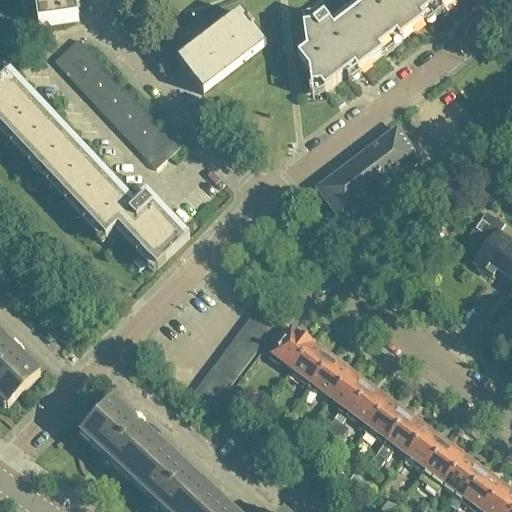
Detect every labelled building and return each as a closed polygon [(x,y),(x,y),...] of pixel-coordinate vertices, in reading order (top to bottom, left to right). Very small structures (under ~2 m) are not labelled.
[(78,22),(75,0),(34,0),(38,28),(57,25),(74,23),(78,22)] [(445,7),(454,0),(373,0),(366,6),(367,8),(363,11),(358,15),(357,13),(352,17),(349,19),(346,15),(349,13),(339,0),(325,0),(312,11),(311,11),(302,12),(304,28),(303,28),(306,52),(298,58),(309,73),(311,89),(320,88),(324,93),(346,77),(347,76),(354,70),(358,74),(363,70),(370,65),(383,55),(380,51),(383,48),(388,44),(396,38),(400,42),(412,32),(425,23),(421,19),(430,12),(438,6),(441,10),(445,7)] [(203,95),(264,48),(265,49),(265,48),(253,32),(254,31),(248,23),(247,24),(240,14),(239,15),(239,16),(220,31),(217,33),(209,39),(179,62),(178,62),(177,63),(203,96),(204,96),(203,95)] [(54,65),(156,173),(180,150),(85,50),(78,43),(54,65)] [(129,210),(7,80),(6,79),(0,84),(0,129),(106,242),(111,236),(118,230),(157,271),(189,240),(185,243),(176,233),(162,218),(165,216),(165,215),(157,207),(158,206),(150,198),(149,198),(133,214),(129,210)] [(391,185),(393,183),(421,162),(402,137),(401,137),(390,136),(390,135),(324,186),(323,197),(322,197),(336,216),(337,215),(347,217),(348,217),(349,217),(358,229),(400,197),(391,185)] [(508,281),(511,276),(511,243),(500,234),(505,228),(486,214),(472,233),(489,245),(473,266),(492,279),(497,273),(508,281)] [(280,323),(261,308),(260,309),(253,319),(273,333),(280,323)] [(273,333),(253,319),(246,329),(265,343),(273,333)] [(295,374),(316,345),(317,344),(302,333),(299,337),(284,326),(262,356),(279,369),(282,364),(295,374)] [(265,343),(246,329),(238,338),(257,353),(265,343)] [(0,403),(7,411),(40,378),(16,354),(0,338),(0,403)] [(257,353),(238,338),(231,348),(250,363),(257,353)] [(311,393),(334,361),(326,356),(328,354),(316,345),(295,374),(304,381),(301,385),(311,393)] [(242,373),(250,363),(231,348),(223,358),(242,373)] [(242,373),(223,358),(216,368),(235,383),(242,373)] [(333,402),(354,374),(342,364),(340,366),(334,361),(311,393),(318,398),(321,393),(333,402)] [(235,383),(216,368),(208,378),(227,393),(235,383)] [(334,437),(342,426),(347,420),(348,421),(371,390),(363,384),(365,382),(354,374),(333,402),(342,409),(326,431),(334,437)] [(220,403),(227,393),(208,378),(201,388),(220,403)] [(230,397),(239,404),(247,394),(237,387),(230,397)] [(220,403),(201,388),(193,397),(193,398),(212,413),(220,403)] [(370,430),(391,402),(383,396),(379,392),(378,394),(371,390),(348,421),(356,427),(359,422),(368,429),(370,430)] [(376,443),(377,442),(386,449),(408,418),(400,412),(402,411),(391,402),(370,430),(368,429),(364,434),(376,443)] [(130,483),(162,449),(138,426),(112,403),(81,437),(102,457),(106,460),(110,465),(128,481),(130,483)] [(408,458),(428,431),(416,421),(414,423),(408,418),(386,449),(373,467),(378,471),(385,462),(387,463),(397,450),(407,458),(408,458)] [(275,437),(282,428),(274,421),(267,431),(275,437)] [(349,430),(342,426),(334,437),(340,442),(349,430)] [(424,477),(446,446),(439,441),(440,439),(428,431),(408,458),(407,458),(404,462),(405,465),(411,470),(414,470),(424,477)] [(445,487),(466,459),(454,449),(452,451),(446,446),(424,477),(431,483),(435,479),(445,487)] [(195,511),(212,495),(187,472),(162,449),(130,483),(152,503),(155,506),(160,510),(161,511),(195,511)] [(461,505),(484,474),(477,469),(478,468),(466,459),(445,487),(455,494),(452,498),(453,499),(448,505),(456,511),(461,504),(461,505)] [(479,511),(485,511),(504,487),(491,478),(490,479),(484,474),(461,505),(470,511),(473,507),(479,511)] [(345,486),(353,492),(360,482),(353,477),(345,486)] [(511,511),(511,493),(504,487),(485,511),(511,511)] [(230,511),(212,495),(195,511),(230,511)] [(377,509),(381,511),(395,511),(400,507),(387,496),(377,509)]
